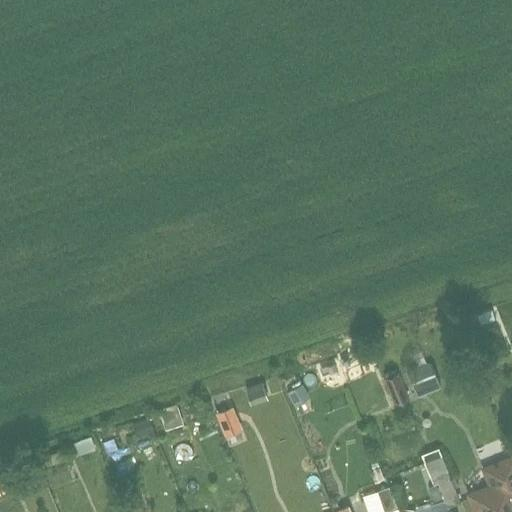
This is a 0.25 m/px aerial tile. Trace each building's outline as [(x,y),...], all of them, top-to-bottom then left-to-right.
[(409,398),(420,395),(416,374),(440,369),(438,361),(404,367),(409,398)] [(418,375),(421,393),(447,387),(443,370),(418,375)] [(397,403),(410,399),(401,372),(388,377),(397,403)] [(306,383),(290,392),(297,404),(313,396),(306,383)] [(181,403),(164,408),(170,428),(187,423),(181,403)] [(229,437),(247,429),(237,405),(219,413),(229,437)] [(140,434),(156,430),(152,417),(137,421),(140,434)] [(446,504),(462,499),(446,447),(430,452),(446,504)] [(471,511),(511,511),(511,451),(480,463),(487,483),(464,491),(471,511)] [(366,494),(372,511),(383,511),(402,506),(394,484),(366,494)]
